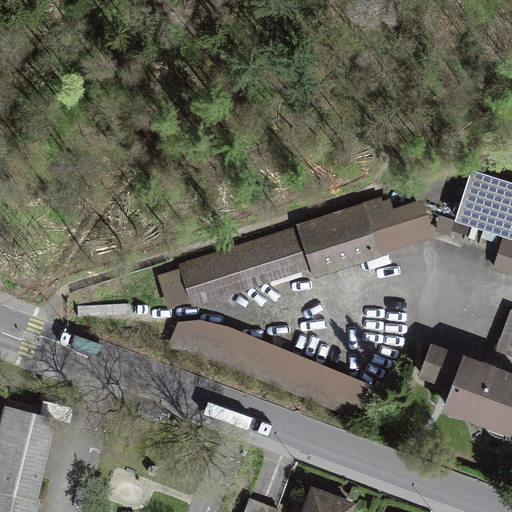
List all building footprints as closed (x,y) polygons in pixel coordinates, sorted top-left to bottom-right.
[(511,236),(511,193),(469,179),(456,217),(511,236)] [(361,213),(185,270),(195,301),(314,263),(316,270),(374,252),(361,213)] [(511,242),(507,241),(498,270),(511,274),(511,242)] [(511,316),(497,353),(511,358),(511,316)] [(200,319),(179,321),(168,344),(364,422),(379,387),(229,325),(200,319)] [(511,417),(511,378),(457,358),(431,348),(418,382),(444,392),(436,411),(504,437),(511,417)] [(43,400),(39,414),(55,418),(68,421),(72,407),(43,400)] [(164,412),(141,403),(138,413),(160,422),(164,412)] [(6,406),(0,430),(0,511),(32,511),(55,418),(39,414),(6,406)] [(349,511),(351,508),(313,494),(305,511),(349,511)]
